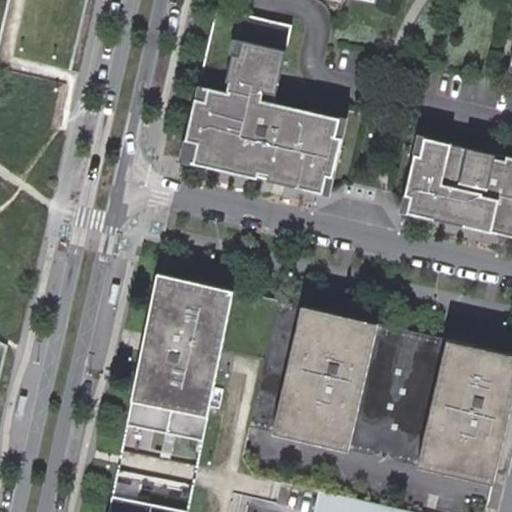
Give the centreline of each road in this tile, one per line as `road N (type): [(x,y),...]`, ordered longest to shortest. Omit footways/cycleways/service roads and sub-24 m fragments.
road 1 (secondary): [(133,0),(20,511)]
road 2 (residential): [(121,181),(511,270)]
road 3 (secondary): [(45,511),(121,181)]
road 4 (residential): [(511,123),(328,83),(314,72),(314,7),(300,0)]
road 5 (secondary): [(121,181),(163,0)]
